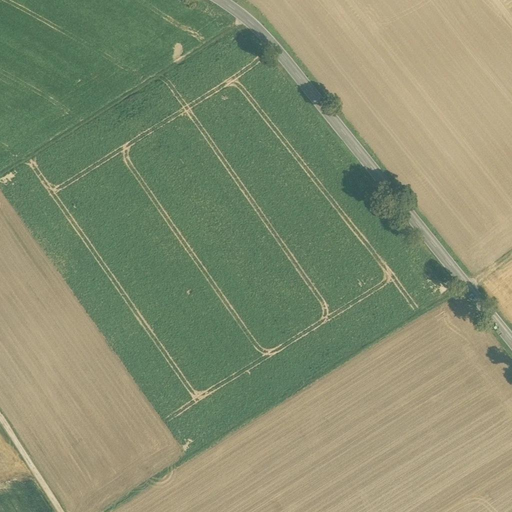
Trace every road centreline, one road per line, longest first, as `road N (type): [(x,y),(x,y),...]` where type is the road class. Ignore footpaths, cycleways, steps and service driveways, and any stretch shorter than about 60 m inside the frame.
road 1 (track): [(511,263),(123,511)]
road 2 (secondary): [(511,337),(277,49),(216,0)]
road 3 (track): [(250,25),(0,180)]
